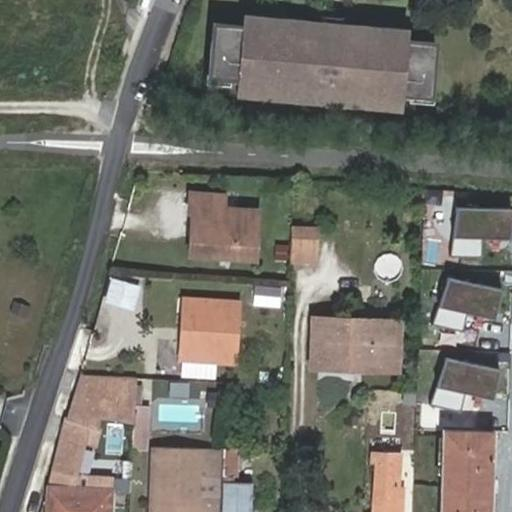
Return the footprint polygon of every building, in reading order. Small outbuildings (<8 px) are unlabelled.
[(207,34),(203,87),(232,89),(232,99),(251,100),(250,105),(269,107),(270,102),(289,103),(289,108),(373,114),(373,110),(393,111),(394,101),(423,103),(427,51),(398,49),(398,43),(378,42),(378,36),(295,31),(295,35),(274,34),(275,29),(257,28),(256,33),(236,31),(236,36),(207,34)] [(511,242),(511,192),(458,189),(454,250),(511,254),(511,242)] [(190,220),(194,220),(200,220),(200,240),(195,240),(195,259),(260,260),(261,210),(237,210),(237,217),(224,217),(224,209),(223,198),(190,198),(190,220)] [(237,210),(224,209),(224,217),(237,217),(237,210)] [(292,226),(291,259),(316,259),(316,226),(292,226)] [(503,281),(450,264),(433,319),(486,336),(503,281)] [(195,343),(186,343),(185,361),(239,363),(240,303),(186,301),(186,319),(195,320),(195,343)] [(186,319),(186,343),(195,343),(195,320),(186,319)] [(397,322),(313,319),(311,368),(346,369),(347,365),(396,368),(397,322)] [(500,362),(446,346),(429,401),(482,418),(500,362)] [(80,377),(68,415),(92,421),(98,398),(102,399),(107,378),(80,377)] [(102,399),(135,405),(136,380),(107,378),(102,399)] [(68,415),(61,440),(81,445),(84,446),(92,421),(68,415)] [(491,511),(493,432),(446,431),(441,511),(491,511)] [(54,466),(74,472),(81,445),(61,440),(54,466)] [(219,511),(220,510),(220,501),(201,500),(201,481),(220,481),(221,477),(221,450),(153,448),(152,483),(151,511),(219,511)] [(400,453),(376,452),(374,511),(402,511),(403,486),(400,485),(400,453)] [(54,466),(48,487),(51,487),(48,511),(107,511),(109,491),(69,489),(74,472),(54,466)] [(248,511),(249,478),(221,477),(220,481),(220,501),(220,510),(219,511),(248,511)]
